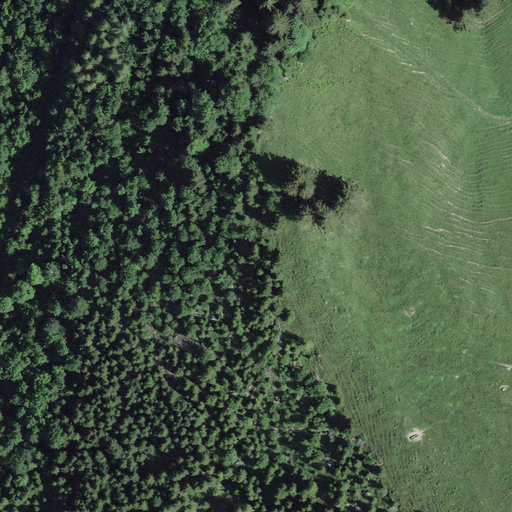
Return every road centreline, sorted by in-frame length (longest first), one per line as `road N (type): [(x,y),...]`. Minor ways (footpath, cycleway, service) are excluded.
road 1 (track): [(0,272),(13,194),(78,0)]
road 2 (track): [(341,0),(478,108),(511,118)]
